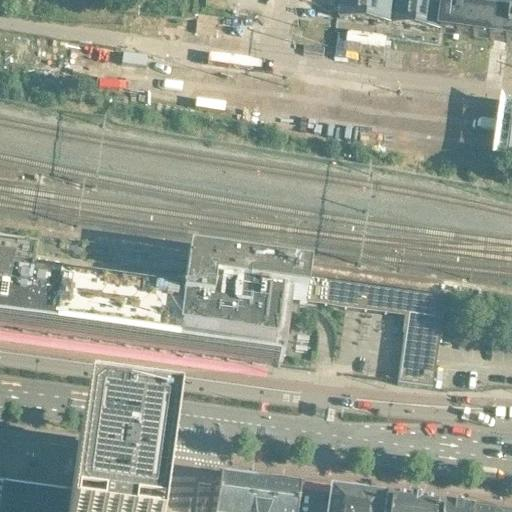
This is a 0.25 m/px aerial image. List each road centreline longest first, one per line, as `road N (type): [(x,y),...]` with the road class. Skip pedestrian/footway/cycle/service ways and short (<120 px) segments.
road 1 (tertiary): [(208,417),(511,462)]
road 2 (tertiary): [(0,387),(208,417)]
